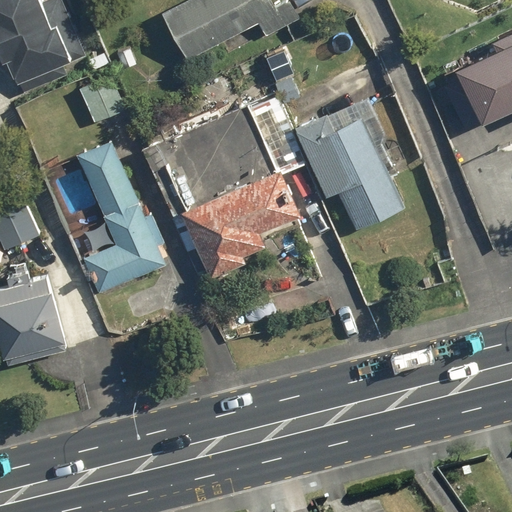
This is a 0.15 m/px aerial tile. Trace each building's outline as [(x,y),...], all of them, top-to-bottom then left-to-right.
[(71,56),(87,50),(68,0),(0,0),(0,57),(7,55),(21,92),(77,71),(71,56)] [(286,0),(278,4),(276,0),(178,0),(165,7),(190,57),(261,21),(268,34),(302,17),(292,0),(286,0)] [(511,93),(511,92),(511,91),(511,29),(499,37),(502,42),(470,59),(476,71),(454,83),(474,120),(511,99),(511,93)] [(115,71),(80,85),(93,119),(129,106),(115,71)] [(275,89),(251,99),(276,158),(300,148),(275,89)] [(339,188),(357,226),(408,203),(365,109),(335,122),(329,108),(297,122),(329,192),(339,188)] [(115,134),(79,151),(114,241),(83,253),(99,291),(168,264),(160,244),(167,241),(154,210),(147,213),(115,134)] [(300,214),(279,164),(183,206),(214,276),(270,251),(262,231),(300,214)] [(41,232),(26,199),(0,210),(0,237),(4,248),(41,232)] [(47,268),(0,281),(0,331),(9,363),(69,345),(47,268)]
